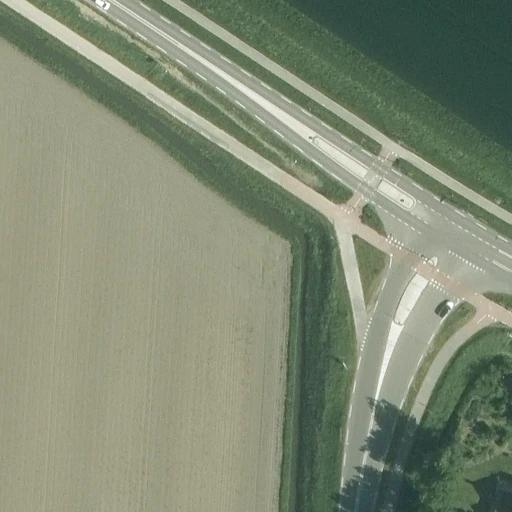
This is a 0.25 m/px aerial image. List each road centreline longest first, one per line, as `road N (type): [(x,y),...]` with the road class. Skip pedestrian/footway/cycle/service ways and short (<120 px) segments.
road 1 (primary): [(240,88),(307,150),(404,217),(433,218)]
road 2 (primary): [(433,218),(417,193),(240,88)]
road 3 (secondary): [(433,218),(385,310),(382,373)]
road 4 (secondary): [(382,373),(474,239)]
road 5 (primary): [(240,88),(108,0)]
road 6 (secondary): [(356,511),(382,373)]
